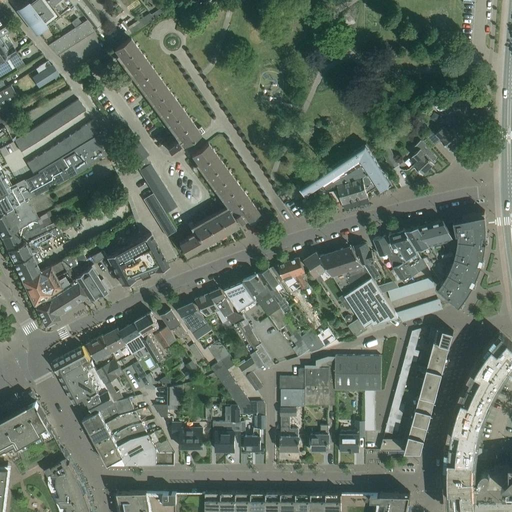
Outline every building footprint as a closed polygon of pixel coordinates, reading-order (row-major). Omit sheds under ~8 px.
[(48,0),(32,0),(29,3),(27,1),(18,8),(36,32),(46,24),(59,14),(48,0)] [(104,20),(87,0),(48,0),(59,14),(73,4),(78,11),(80,10),(94,28),(104,20)] [(0,54),(0,55),(4,61),(9,57),(10,57),(17,53),(13,47),(12,46),(13,46),(5,33),(10,30),(2,18),(0,19),(0,54)] [(87,19),(81,23),(88,35),(93,31),(87,20),(87,19)] [(81,23),(76,27),(83,38),(88,35),(81,23)] [(76,27),(70,30),(77,41),(83,38),(76,27)] [(70,30),(65,33),(72,44),(77,41),(70,30)] [(65,33),(60,37),(67,48),(72,44),(65,33)] [(185,145),(201,132),(197,134),(195,131),(198,128),(197,128),(193,121),(189,124),(187,120),(190,118),(185,111),(181,113),(179,110),(182,107),(177,100),(174,103),(171,99),(174,97),(169,90),(166,92),(163,88),(167,86),(161,79),(158,81),(156,78),(159,76),(153,68),(150,71),(148,67),(151,65),(146,58),(142,60),(140,57),(143,54),(138,47),(135,49),(132,46),(135,44),(130,36),(114,48),(185,145)] [(60,37),(55,40),(62,51),(67,48),(60,37)] [(55,40),(48,45),(57,54),(62,51),(55,40)] [(395,60),(403,67),(411,59),(403,52),(395,60)] [(0,63),(0,69),(2,74),(15,66),(9,57),(4,61),(0,63)] [(50,65),(51,65),(48,60),(38,66),(39,66),(38,66),(35,68),(38,72),(50,65)] [(59,74),(52,64),(51,65),(38,72),(32,76),(38,87),(59,74)] [(0,107),(18,98),(11,84),(7,87),(2,79),(0,80),(0,107)] [(455,98),(463,94),(458,88),(434,103),(434,104),(437,108),(439,110),(441,110),(443,109),(446,107),(445,105),(455,99),(455,98)] [(330,90),(329,111),(343,112),(344,91),(330,90)] [(78,98),(66,106),(70,112),(82,104),(78,98)] [(82,104),(70,112),(73,117),(86,109),(82,104)] [(0,126),(14,119),(6,105),(0,108),(0,126)] [(66,106),(60,110),(67,121),(73,117),(70,112),(66,106)] [(60,110),(55,114),(62,125),(67,121),(60,110)] [(121,118),(115,110),(106,116),(105,117),(111,125),(121,118)] [(55,114),(49,117),(56,128),(62,125),(55,114)] [(49,117),(43,121),(51,132),(56,128),(49,117)] [(138,162),(146,156),(149,154),(122,117),(121,118),(111,125),(138,162)] [(0,146),(14,139),(7,127),(16,123),(14,119),(0,126),(0,146)] [(93,119),(81,127),(85,133),(97,125),(93,119)] [(43,121),(38,125),(45,136),(51,132),(43,121)] [(463,132),(456,124),(453,127),(449,131),(443,126),(436,133),(441,138),(441,139),(442,139),(441,140),(449,149),(454,145),(453,144),(461,137),(460,135),(463,132)] [(38,125),(30,130),(37,141),(45,136),(38,125)] [(97,125),(85,133),(88,139),(101,131),(97,125)] [(81,127),(75,131),(82,142),(88,139),(85,133),(81,127)] [(28,132),(22,135),(29,146),(35,142),(37,141),(30,130),(28,132)] [(0,212),(28,198),(29,199),(49,188),(90,165),(89,163),(94,160),(106,155),(113,150),(102,131),(40,168),(42,171),(24,180),(23,179),(10,186),(11,189),(7,191),(0,194),(0,212)] [(75,131),(69,134),(76,146),(82,142),(75,131)] [(69,134),(64,138),(70,149),(76,146),(69,134)] [(22,135),(14,139),(21,151),(29,146),(22,135)] [(384,136),(377,140),(381,148),(391,168),(398,165),(388,144),(384,136)] [(64,138),(58,142),(64,153),(70,149),(64,138)] [(182,146),(177,139),(167,146),(172,154),(182,146)] [(436,157),(420,140),(414,146),(418,150),(413,154),(419,159),(414,164),(422,173),(435,162),(433,160),(436,157)] [(58,142),(52,146),(58,157),(64,153),(58,142)] [(229,209),(228,207),(193,227),(196,233),(179,243),(186,255),(193,251),(191,247),(194,245),(196,249),(204,244),(202,241),(205,239),(207,242),(215,238),(213,234),(217,232),(219,236),(227,231),(225,228),(228,226),(230,229),(238,225),(235,220),(238,218),(240,221),(244,219),(242,215),(243,214),(248,220),(249,219),(259,212),(247,195),(244,197),(241,194),(244,191),(239,184),(236,187),(233,183),(236,181),(231,174),(228,176),(225,173),(228,170),(223,163),(220,165),(217,162),(221,160),(215,152),(212,155),(210,151),(213,149),(208,142),(191,154),(231,207),(229,209)] [(367,192),(373,188),(377,185),(380,189),(392,182),(366,143),(356,149),(300,186),(306,195),(323,183),(326,188),(338,185),(342,203),(368,196),(367,192)] [(52,146),(44,151),(50,162),(58,157),(52,146)] [(42,152),(35,157),(41,167),(48,163),(50,162),(44,151),(42,152)] [(146,156),(138,162),(136,164),(139,169),(150,163),(146,156)] [(35,157),(26,162),(32,172),(41,167),(35,157)] [(168,204),(171,209),(177,205),(150,162),(150,163),(139,169),(162,207),(168,204)] [(0,194),(10,189),(9,185),(3,174),(1,171),(0,169),(0,194)] [(143,198),(147,205),(157,199),(153,192),(143,198)] [(0,232),(2,236),(38,217),(29,199),(28,198),(0,212),(0,232)] [(147,205),(151,211),(161,205),(157,199),(147,205)] [(171,209),(168,204),(162,207),(166,213),(171,209)] [(151,211),(155,217),(165,211),(161,205),(151,211)] [(483,256),(485,249),(486,241),(486,240),(486,234),(487,226),(486,219),(485,210),(463,214),(463,217),(455,219),(454,219),(454,220),(445,222),(443,218),(419,225),(418,224),(405,228),(430,268),(432,267),(443,284),(440,287),(459,304),(464,297),(469,291),(473,284),(476,278),(479,271),(481,263),(483,256)] [(155,217),(159,223),(168,217),(165,211),(155,217)] [(8,249),(48,230),(57,226),(54,221),(51,223),(46,213),(38,217),(2,236),(8,249)] [(159,223),(163,229),(172,223),(168,217),(159,223)] [(163,229),(167,236),(176,230),(172,223),(163,229)] [(58,225),(57,226),(48,230),(8,249),(19,272),(22,278),(39,270),(36,263),(43,260),(36,245),(61,232),(58,225)] [(427,265),(405,229),(389,233),(391,242),(393,247),(412,276),(413,276),(412,275),(427,265)] [(64,242),(72,238),(69,231),(60,234),(64,242)] [(138,238),(106,256),(122,284),(135,279),(135,278),(135,277),(134,278),(130,269),(135,265),(138,271),(140,275),(140,276),(141,276),(144,275),(149,273),(149,272),(145,266),(151,263),(154,268),(155,269),(155,270),(164,267),(165,267),(169,265),(168,265),(168,264),(167,262),(159,249),(156,242),(150,232),(138,238)] [(412,276),(393,247),(391,248),(385,234),(373,238),(380,255),(387,253),(393,268),(402,279),(404,282),(412,276)] [(357,253),(380,287),(385,284),(379,276),(380,275),(372,263),(371,263),(368,260),(375,258),(372,249),(369,250),(368,245),(367,245),(366,241),(365,242),(363,241),(360,242),(360,243),(354,245),(357,253)] [(357,253),(352,246),(351,245),(320,255),(328,267),(350,301),(353,305),(360,316),(365,325),(372,320),(374,322),(398,315),(380,287),(357,253)] [(106,255),(103,249),(97,253),(101,259),(106,255)] [(328,267),(320,255),(317,250),(304,258),(315,276),(328,267)] [(49,279),(66,270),(73,266),(77,264),(86,258),(83,252),(74,257),(72,254),(39,270),(22,278),(28,291),(49,279)] [(101,259),(97,253),(91,256),(96,262),(101,259)] [(299,256),(288,260),(294,275),(301,287),(304,285),(306,288),(308,287),(300,273),(305,271),(299,256)] [(294,275),(288,260),(278,264),(271,266),(281,280),(284,279),(288,277),(294,292),(302,289),(301,287),(294,275)] [(78,274),(75,276),(87,295),(89,298),(110,289),(103,278),(100,279),(91,265),(93,264),(93,263),(78,274)] [(78,274),(73,266),(66,270),(49,279),(28,291),(34,303),(35,303),(72,279),(75,276),(78,274)] [(268,267),(257,272),(289,318),(291,316),(288,311),(293,308),(284,296),(283,297),(274,285),(279,282),(268,267)] [(289,318),(257,272),(244,277),(243,278),(256,297),(261,304),(264,308),(266,311),(268,314),(271,317),(273,321),(275,324),(279,329),(285,325),(292,334),(297,330),(289,318)] [(58,313),(87,295),(75,276),(72,279),(35,303),(36,306),(45,324),(57,318),(60,317),(58,313)] [(256,297),(243,278),(223,286),(239,309),(256,297)] [(245,318),(243,314),(242,313),(234,309),(227,295),(221,287),(210,292),(220,308),(232,325),(245,318)] [(220,308),(210,292),(195,298),(206,314),(220,308)] [(446,295),(405,306),(408,317),(449,305),(446,295)] [(194,300),(186,304),(178,307),(205,348),(215,340),(210,333),(214,331),(194,300)] [(161,313),(171,329),(174,327),(180,336),(187,332),(171,308),(161,313)] [(151,311),(135,320),(144,334),(141,336),(147,344),(156,360),(164,355),(149,331),(159,325),(151,311)] [(368,328),(365,325),(360,316),(348,324),(355,336),(368,328)] [(147,344),(141,336),(144,334),(135,320),(120,329),(132,352),(147,344)] [(260,343),(251,329),(251,328),(248,323),(242,326),(256,350),(265,363),(271,359),(272,359),(265,349),(261,342),(260,343)] [(165,347),(177,339),(167,325),(155,333),(165,347)] [(132,351),(120,329),(118,326),(103,334),(112,351),(115,358),(116,358),(117,361),(133,353),(132,352),(132,351)] [(453,330),(438,326),(434,339),(430,338),(430,339),(450,344),(453,330)] [(411,333),(419,335),(421,327),(412,330),(411,333)] [(310,348),(311,350),(320,347),(324,344),(318,336),(312,328),(301,335),(310,348)] [(310,348),(301,335),(297,330),(292,334),(290,335),(299,348),(299,354),(298,354),(299,355),(310,348)] [(445,449),(443,467),(444,467),(444,481),(444,490),(446,506),(447,506),(476,504),(474,490),(480,490),(509,490),(509,478),(509,463),(494,463),(494,469),(489,469),(488,469),(487,468),(486,468),(485,468),(483,468),(482,469),(482,470),(481,471),(480,472),(479,474),(478,477),(478,483),(474,483),(474,474),(474,460),(475,447),(478,434),(481,421),(486,408),(491,396),(497,384),(504,372),(511,361),(511,342),(499,330),(495,336),(494,336),(483,350),(476,361),(467,377),(461,389),(454,406),(455,406),(451,418),(447,436),(445,449)] [(112,351),(103,334),(88,342),(96,359),(102,365),(115,358),(112,351)] [(177,341),(181,349),(187,346),(183,338),(177,341)] [(446,357),(450,344),(430,339),(427,352),(446,357)] [(194,343),(189,346),(199,360),(204,357),(194,343)] [(105,383),(97,369),(94,364),(92,360),(91,360),(83,345),(52,361),(59,374),(74,402),(75,402),(75,401),(76,402),(76,401),(82,398),(85,402),(87,401),(93,412),(93,411),(114,400),(105,383)] [(416,361),(419,350),(407,347),(405,358),(416,361)] [(445,361),(446,357),(427,352),(430,353),(427,366),(423,365),(442,371),(443,370),(445,361)] [(236,363),(231,354),(230,353),(229,353),(225,356),(232,365),(236,363)] [(335,354),(335,357),(335,388),(381,389),(382,354),(335,354)] [(225,356),(217,361),(211,365),(218,375),(228,368),(232,365),(225,356)] [(252,356),(239,365),(246,374),(252,370),(253,371),(259,367),(252,356)] [(335,388),(335,357),(329,357),(318,360),(318,366),(305,366),(305,368),(305,388),(305,404),(328,404),(329,390),(335,390),(335,388)] [(97,369),(105,383),(124,373),(117,361),(116,358),(98,368),(97,369)] [(439,384),(442,371),(423,365),(419,379),(423,380),(439,384)] [(221,380),(231,373),(228,368),(218,375),(221,380)] [(263,384),(253,371),(252,370),(246,374),(256,389),(263,384)] [(224,385),(234,378),(231,373),(221,380),(224,385)] [(227,389),(237,382),(234,378),(224,385),(227,389)] [(438,388),(439,384),(423,380),(420,392),(416,391),(416,392),(435,397),(436,397),(438,388)] [(184,403),(184,389),(184,382),(168,384),(167,404),(184,403)] [(230,394),(241,387),(237,382),(227,389),(230,394)] [(233,398),(244,391),(241,387),(230,394),(233,398)] [(305,404),(305,388),(298,388),(292,388),(286,388),(281,388),(281,405),(303,405),(303,404),(305,404)] [(237,403),(247,396),(244,391),(233,398),(237,403)] [(432,411),(435,397),(416,392),(412,406),(432,411)] [(240,407),(250,400),(247,396),(237,403),(237,404),(240,408),(240,407)] [(93,412),(83,417),(90,430),(106,421),(106,422),(120,415),(134,410),(130,397),(114,400),(93,411),(93,412)] [(0,511),(93,511),(91,506),(86,490),(83,483),(82,482),(78,474),(73,464),(70,459),(68,460),(66,456),(67,455),(68,455),(67,454),(52,427),(40,404),(39,405),(37,400),(28,404),(28,403),(0,418),(0,511)] [(257,412),(257,400),(250,400),(240,407),(241,409),(241,413),(252,412),(257,412)] [(263,400),(257,400),(257,412),(266,412),(266,403),(263,400)] [(402,414),(405,403),(393,400),(390,411),(402,414)] [(168,416),(168,404),(154,403),(161,416),(168,416)] [(234,421),(241,421),(241,413),(241,409),(240,407),(240,408),(237,404),(226,403),(226,409),(234,409),(234,421)] [(431,414),(432,411),(412,406),(409,419),(428,424),(431,414)] [(299,449),(299,428),(290,428),(290,414),(296,414),(296,407),(281,407),(281,449),(281,448),(287,448),(287,449),(299,449)] [(106,421),(90,430),(96,442),(112,434),(127,426),(142,421),(143,421),(136,409),(134,410),(120,415),(106,422),(106,421)] [(260,427),(266,427),(266,414),(257,414),(257,427),(254,427),(254,434),(246,434),(245,449),(254,449),(254,448),(260,448),(260,449),(260,427)] [(389,416),(386,427),(398,430),(401,419),(389,416)] [(424,438),(428,424),(409,419),(405,432),(424,438)] [(225,420),(213,420),(213,438),(216,438),(216,442),(216,449),(226,449),(226,451),(233,451),(233,449),(234,449),(234,441),(234,430),(234,423),(226,423),(226,420),(225,420)] [(365,435),(365,430),(365,420),(355,420),(355,429),(341,429),(341,448),(350,448),(350,450),(352,450),(352,448),(358,448),(358,450),(359,450),(359,435),(365,435)] [(112,434),(96,442),(102,452),(118,444),(134,436),(148,432),(142,421),(127,426),(112,434)] [(203,440),(203,427),(181,427),(181,422),(173,422),(173,434),(181,434),(181,446),(194,446),(194,449),(201,449),(201,446),(203,446),(203,442),(203,440)] [(311,448),(318,448),(318,449),(328,449),(328,450),(329,449),(328,424),(320,424),(320,433),(311,433),(311,442),(310,442),(310,444),(311,444),(311,449),(311,448)] [(157,463),(157,452),(156,447),(149,432),(148,432),(134,436),(118,444),(102,452),(108,463),(157,463)] [(422,446),(424,438),(405,432),(404,438),(383,437),(380,449),(418,450),(422,446)] [(509,478),(501,485),(509,486),(509,490),(509,492),(511,491),(511,463),(509,463),(509,478)] [(147,490),(118,490),(121,511),(407,511),(410,500),(409,499),(410,492),(381,491),(381,492),(371,491),(371,492),(342,492),(342,491),(326,491),(311,491),(296,491),(281,491),(266,491),(251,490),(236,490),(221,490),(214,490),(176,490),(165,490),(147,490)]
